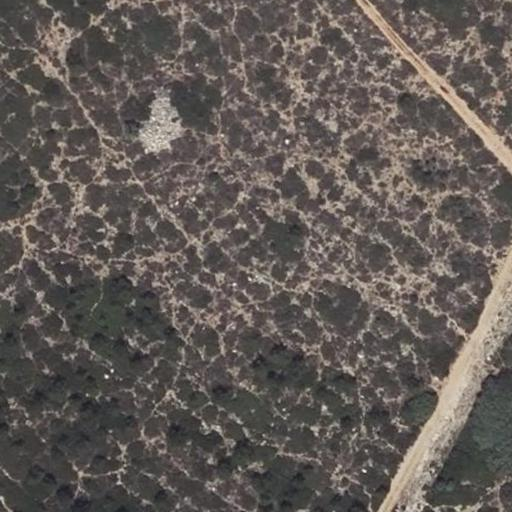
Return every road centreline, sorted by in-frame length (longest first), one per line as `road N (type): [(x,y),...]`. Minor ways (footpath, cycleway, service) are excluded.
road 1 (track): [(511,260),(384,511)]
road 2 (track): [(361,0),(511,156)]
